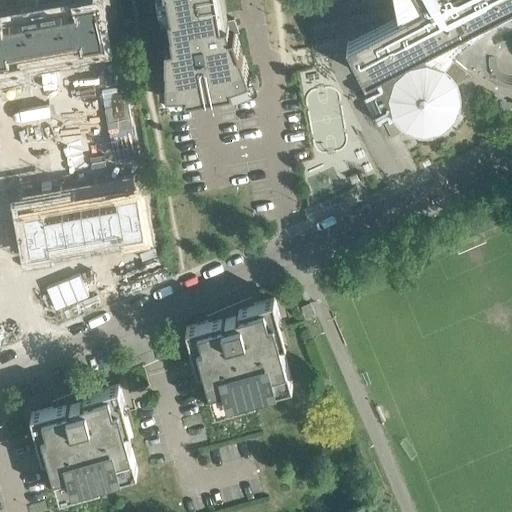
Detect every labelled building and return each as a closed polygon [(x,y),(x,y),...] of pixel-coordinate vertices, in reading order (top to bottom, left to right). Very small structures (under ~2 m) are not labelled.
[(169,0),(172,12),(167,13),(172,41),(166,42),(166,62),(167,62),(167,89),(186,89),(186,94),(210,89),(233,85),(231,81),(250,74),(240,49),(241,48),(234,30),(223,32),(221,22),(222,22),(217,0),(169,0)] [(511,0),(392,0),(394,17),(348,41),(354,53),(353,53),(355,58),(356,58),(370,85),(366,87),(383,120),(393,115),(395,118),(397,121),(399,123),(401,125),(404,127),(407,129),(410,131),(413,132),(416,133),(419,133),(423,134),(426,134),(429,133),(433,133),(436,132),(439,131),(442,129),(445,127),(447,125),(450,123),(452,120),(454,118),(456,115),(457,112),(458,109),(459,106),(459,102),(460,99),(459,96),(459,92),(458,89),(457,86),(456,83),(467,69),(454,58),(462,49),(471,41),(481,34),(491,27),(502,21),(511,15),(511,0)] [(97,1),(76,5),(85,55),(105,51),(97,1)] [(76,5),(58,8),(67,58),(85,55),(76,5)] [(58,8),(39,12),(48,61),(67,58),(58,8)] [(39,12),(20,15),(29,65),(48,61),(39,12)] [(20,15),(2,18),(11,68),(29,65),(20,15)] [(2,18),(0,18),(0,70),(11,68),(2,18)] [(95,68),(81,71),(83,79),(96,77),(95,68)] [(57,75),(44,77),(46,86),(59,83),(57,75)] [(96,77),(83,79),(84,87),(97,85),(96,77)] [(20,82),(7,84),(8,92),(21,90),(20,82)] [(59,83),(46,86),(47,94),(60,92),(59,83)] [(21,90),(8,92),(10,101),(23,98),(21,90)] [(118,157),(106,159),(107,167),(120,165),(118,157)] [(81,164),(68,166),(70,174),(82,172),(81,164)] [(120,165),(107,167),(109,176),(121,174),(120,165)] [(43,170),(31,173),(32,181),(45,179),(43,170)] [(82,172),(70,174),(71,182),(84,180),(82,172)] [(45,179),(32,181),(34,189),(46,187),(45,179)] [(137,181),(117,185),(126,235),(146,231),(137,181)] [(117,185),(98,188),(107,238),(126,235),(117,185)] [(98,188),(79,191),(88,241),(107,238),(98,188)] [(79,191),(61,195),(69,245),(88,241),(79,191)] [(61,195),(42,198),(51,248),(69,245),(61,195)] [(42,198),(22,202),(31,251),(51,248),(42,198)] [(9,264),(1,266),(3,279),(12,277),(9,264)] [(287,340),(280,315),(274,296),(251,303),(250,298),(219,311),(220,316),(186,326),(199,369),(204,368),(216,409),(256,398),(255,394),(293,383),(281,342),(287,340)] [(308,313),(312,312),(309,304),(303,306),(305,313),(306,314),(308,313)] [(61,495),(78,490),(101,484),(100,480),(138,469),(126,428),(131,427),(119,383),(97,389),(95,384),(64,397),(65,402),(31,412),(43,455),(49,454),(61,495)]
